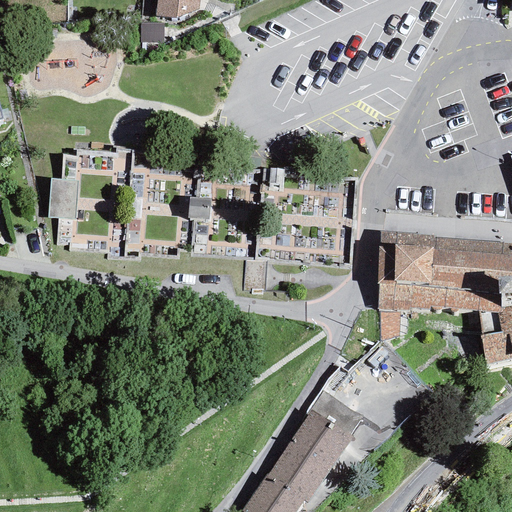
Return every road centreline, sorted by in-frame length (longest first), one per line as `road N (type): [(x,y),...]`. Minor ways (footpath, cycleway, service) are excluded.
road 1 (residential): [(351,314),(243,306),(0,264)]
road 2 (residential): [(468,56),(429,78),(388,158),(351,314)]
road 3 (unclassified): [(218,511),(289,419),(351,314)]
road 4 (tertiary): [(511,406),(399,511)]
